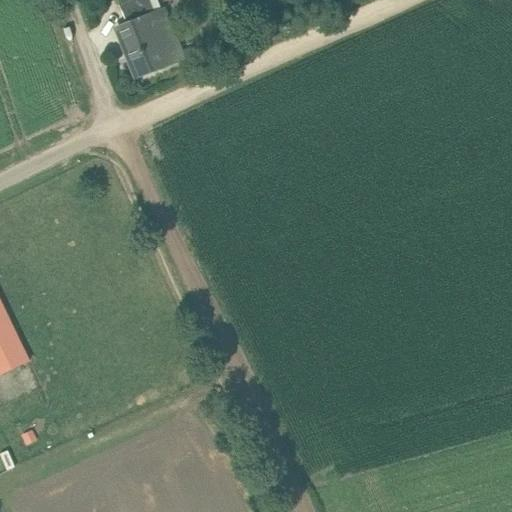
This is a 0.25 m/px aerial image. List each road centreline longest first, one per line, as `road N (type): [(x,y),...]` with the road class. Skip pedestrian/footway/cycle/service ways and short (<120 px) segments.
road 1 (track): [(113,126),(299,511)]
road 2 (track): [(113,126),(375,0)]
road 3 (unknown): [(113,126),(65,0)]
road 4 (unclassified): [(0,182),(113,126)]
